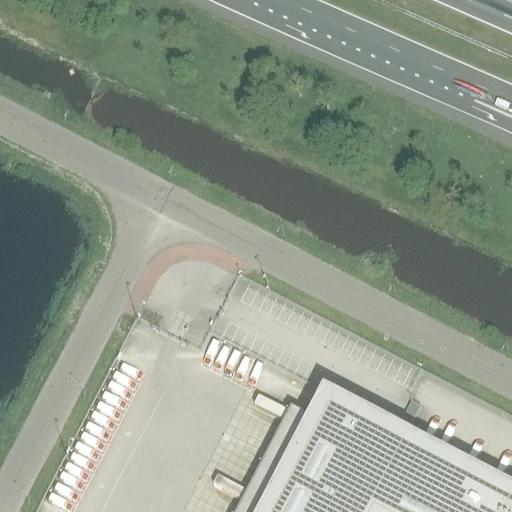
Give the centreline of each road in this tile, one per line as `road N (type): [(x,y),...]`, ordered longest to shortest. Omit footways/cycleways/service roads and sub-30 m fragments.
road 1 (unclassified): [(511,382),(160,200)]
road 2 (unclassified): [(160,200),(0,504)]
road 3 (motorway): [(275,0),(498,97)]
road 4 (unclassified): [(0,117),(160,200)]
